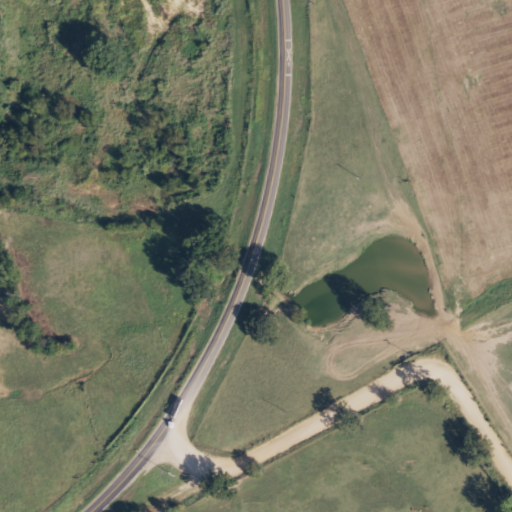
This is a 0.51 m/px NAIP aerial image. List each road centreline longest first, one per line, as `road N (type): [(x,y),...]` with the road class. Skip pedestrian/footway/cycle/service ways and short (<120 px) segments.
road 1 (tertiary): [(99,511),(166,437),(264,240),(288,119),(286,0)]
road 2 (residential): [(511,459),(444,352),(428,348),(334,407),(132,511)]
road 3 (residential): [(17,0),(143,49),(290,72)]
